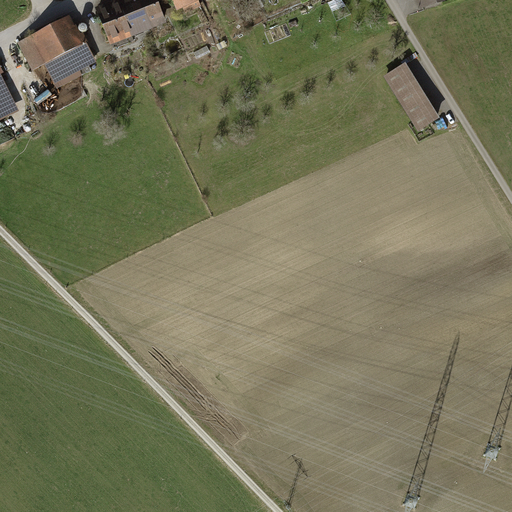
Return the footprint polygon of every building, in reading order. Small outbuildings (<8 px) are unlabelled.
[(118,0),(95,9),(111,47),(133,38),(118,0)] [(157,0),(118,0),(133,38),(167,24),(157,0)] [(200,0),(168,0),(174,13),(201,1),(200,0)] [(443,0),(415,0),(419,11),(444,3),(443,0)] [(70,19),(19,46),(32,70),(44,64),(55,85),(94,65),(70,19)] [(416,57),(383,78),(418,134),(451,113),(416,57)] [(0,77),(0,121),(17,113),(0,77)]
